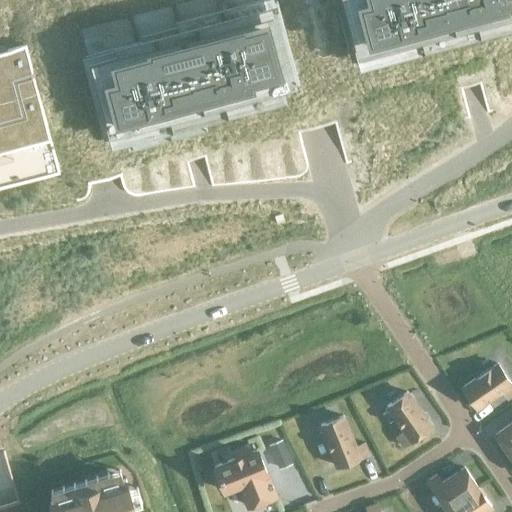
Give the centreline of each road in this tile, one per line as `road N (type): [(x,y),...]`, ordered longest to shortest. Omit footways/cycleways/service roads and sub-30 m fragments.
road 1 (residential): [(0,402),(74,364),(353,261)]
road 2 (residential): [(353,261),(469,431)]
road 3 (residential): [(316,511),(393,484),(469,431)]
road 4 (unclassified): [(353,261),(511,204)]
road 5 (unknown): [(324,193),(300,60)]
